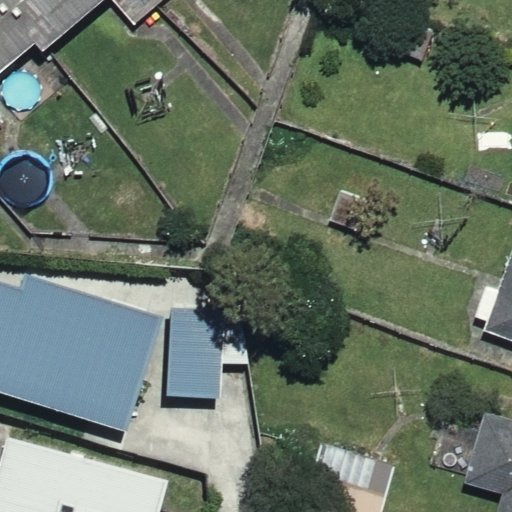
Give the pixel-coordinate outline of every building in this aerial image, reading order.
[(0,0),(0,52),(64,0),(103,0),(128,29),(163,0),(0,0)] [(511,344),(511,196),(463,326),(511,344)] [(0,280),(0,393),(121,431),(157,314),(19,271),(14,286),(0,280)] [(219,310),(166,306),(161,394),(214,398),(219,310)] [(511,511),(511,414),(466,402),(445,478),(485,489),(478,511),(511,511)] [(372,511),(389,452),(310,430),(286,511),(372,511)] [(0,511),(145,511),(156,474),(0,432),(0,511)]
